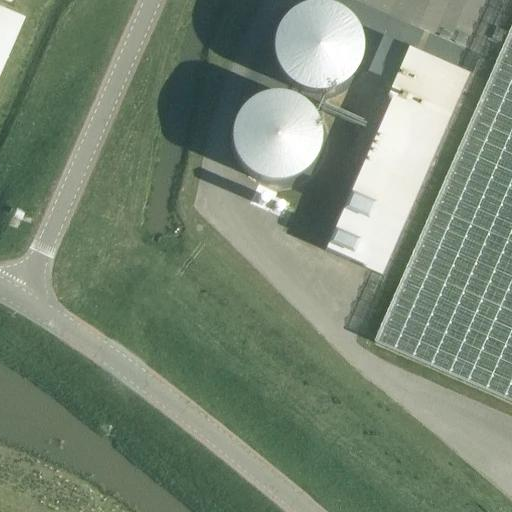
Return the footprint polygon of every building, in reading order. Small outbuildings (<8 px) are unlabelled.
[(0,0),(0,2),(13,8),(16,0),(0,0)] [(274,37),(272,56),(276,70),(284,82),(297,92),(316,96),(331,93),(341,88),(352,78),(358,65),(361,49),(357,34),(349,20),(331,9),(311,7),(298,10),(289,15),(281,23),(274,37)] [(0,77),(25,21),(0,10),(0,77)] [(511,34),(377,345),(511,403),(511,34)] [(397,87),(324,252),(384,278),(473,75),(384,36),(367,74),(397,87)] [(286,97),(275,96),(263,97),(252,102),(243,109),(236,118),(232,129),(230,140),(232,152),(236,163),(243,172),(252,179),(263,183),(275,185),(286,183),(297,179),(306,172),(313,163),(318,152),(319,140),(318,129),(313,118),(306,109),(297,102),(286,97)]
